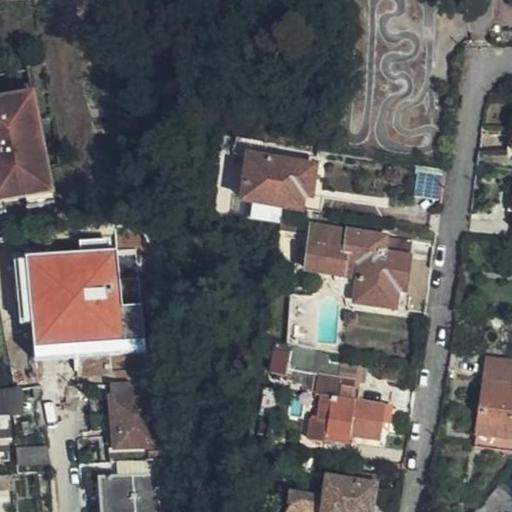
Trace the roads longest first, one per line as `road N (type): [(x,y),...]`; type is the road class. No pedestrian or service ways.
road 1 (residential): [(511,64),(473,69),(409,511)]
road 2 (unknown): [(109,163),(102,99),(70,0)]
